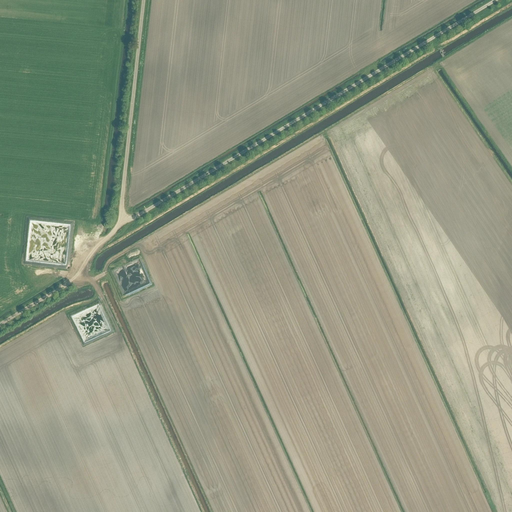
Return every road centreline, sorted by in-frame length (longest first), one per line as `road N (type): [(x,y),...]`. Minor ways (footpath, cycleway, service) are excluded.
road 1 (unclassified): [(120,219),(496,0)]
road 2 (unclassified): [(120,219),(144,0)]
road 3 (unclassified): [(0,325),(76,276),(120,219)]
